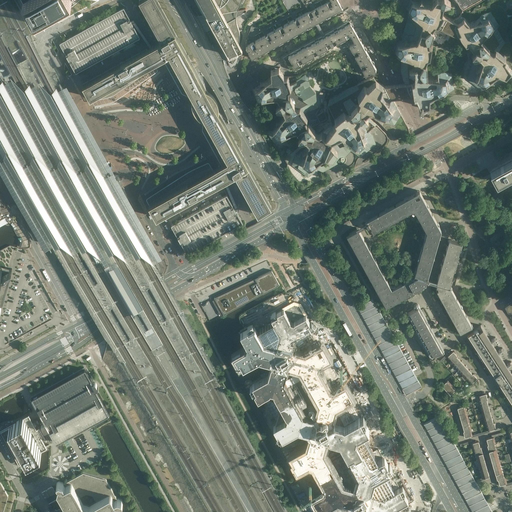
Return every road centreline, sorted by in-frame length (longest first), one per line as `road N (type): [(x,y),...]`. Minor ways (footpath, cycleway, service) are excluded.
road 1 (tertiary): [(466,511),(302,218)]
road 2 (tertiary): [(291,223),(452,511)]
road 3 (tertiary): [(286,210),(0,365)]
road 4 (tertiary): [(511,87),(295,206)]
road 5 (tertiary): [(170,0),(286,210)]
road 6 (tertiary): [(302,218),(511,102)]
road 7 (tertiary): [(295,206),(179,0)]
road 8 (tertiary): [(0,389),(186,283)]
road 9 (tertiary): [(186,283),(291,223)]
